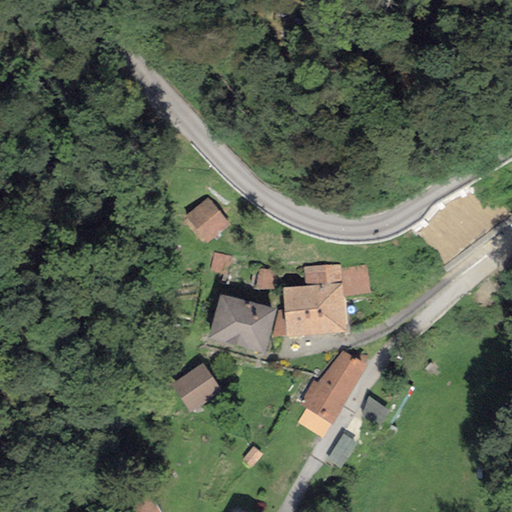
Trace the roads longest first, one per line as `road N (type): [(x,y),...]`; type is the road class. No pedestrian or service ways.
road 1 (tertiary): [(105,0),(151,88),(182,123),(255,192),(315,223),(368,230),(392,221),(511,148)]
road 2 (residential): [(511,241),(380,359),(287,511)]
